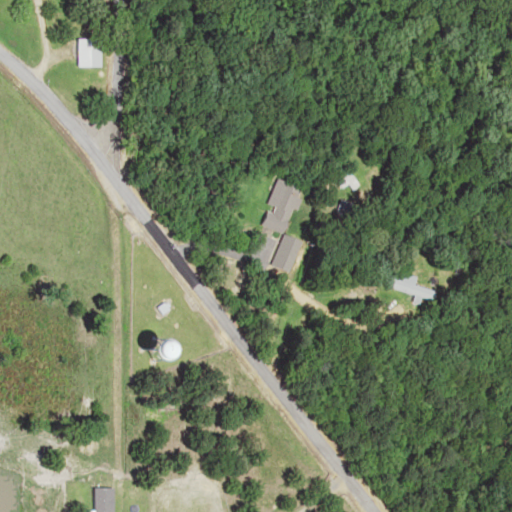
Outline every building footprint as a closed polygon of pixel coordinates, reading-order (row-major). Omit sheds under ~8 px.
[(96,66),(96,39),(74,39),(74,66),(96,66)] [(259,225),(281,232),(289,208),(293,210),(300,188),(274,179),(265,207),(259,225)] [(434,291),(412,284),(414,276),(402,272),(400,280),(389,277),(386,287),(432,300),(434,291)] [(138,351),(154,356),(159,341),(143,336),(138,351)] [(100,511),(100,485),(90,485),(90,511),(100,511)]
